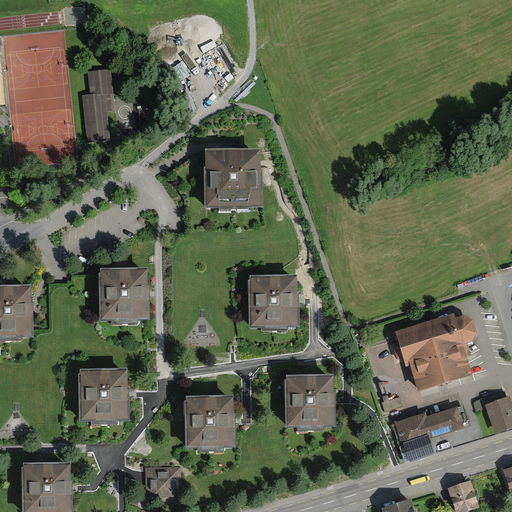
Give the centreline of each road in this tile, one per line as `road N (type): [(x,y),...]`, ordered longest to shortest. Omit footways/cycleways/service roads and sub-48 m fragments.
road 1 (track): [(131,174),(232,91),(249,46),(244,0)]
road 2 (secondary): [(297,511),(511,446)]
road 3 (residential): [(0,245),(131,174),(148,178),(168,208)]
